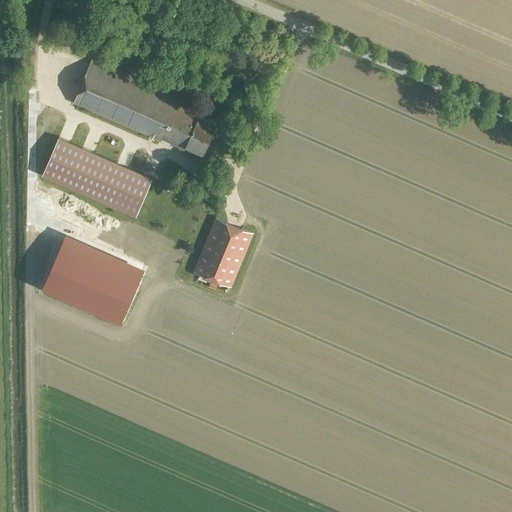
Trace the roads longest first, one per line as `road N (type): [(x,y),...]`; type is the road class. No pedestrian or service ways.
road 1 (track): [(34,511),(28,163),(52,0)]
road 2 (tertiary): [(511,115),(242,0)]
road 3 (track): [(303,25),(228,188),(235,219)]
road 4 (track): [(41,98),(156,148),(170,141)]
